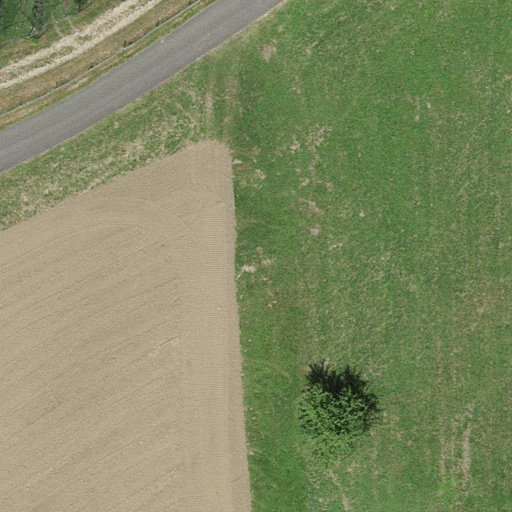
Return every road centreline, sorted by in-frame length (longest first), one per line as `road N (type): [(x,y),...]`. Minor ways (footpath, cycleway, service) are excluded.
road 1 (unclassified): [(0,148),(60,122),(245,0)]
road 2 (track): [(135,0),(47,56),(0,73)]
